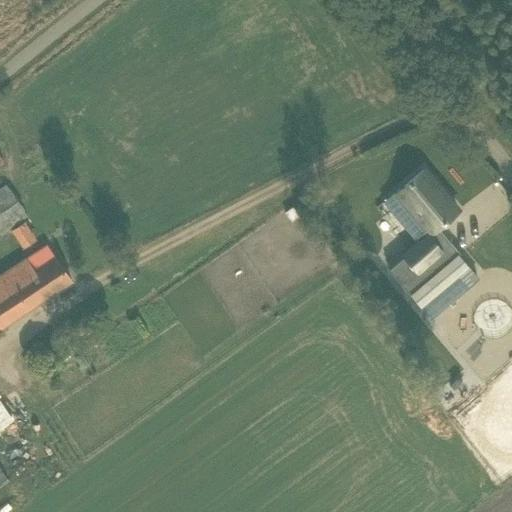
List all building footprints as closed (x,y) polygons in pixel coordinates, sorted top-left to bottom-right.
[(431,233),(458,211),(423,170),(397,192),(431,233)] [(0,234),(27,216),(6,185),(0,189),(0,234)] [(34,236),(25,222),(11,231),(20,245),(34,236)] [(404,256),(389,269),(430,318),(478,277),(437,228),(431,233),(428,236),(428,235),(403,256),(404,256)] [(0,327),(71,281),(55,258),(33,272),(25,260),(0,276),(0,327)] [(0,486),(8,480),(0,468),(0,486)]
